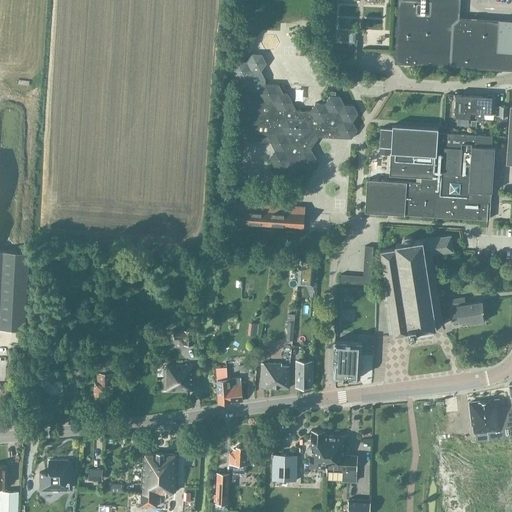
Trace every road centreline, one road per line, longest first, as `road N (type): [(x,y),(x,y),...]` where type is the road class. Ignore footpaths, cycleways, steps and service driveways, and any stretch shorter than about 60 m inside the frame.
road 1 (tertiary): [(0,438),(432,387)]
road 2 (residential): [(432,387),(443,457),(504,465)]
road 3 (residential): [(511,77),(392,86)]
